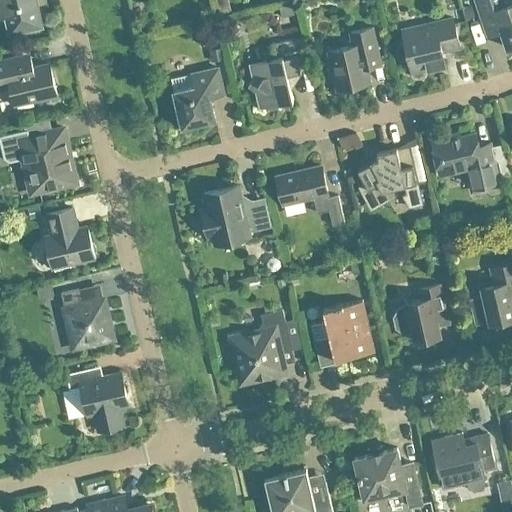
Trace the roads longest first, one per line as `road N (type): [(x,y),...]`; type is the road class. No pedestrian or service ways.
road 1 (residential): [(111,176),(511,79)]
road 2 (residential): [(174,445),(511,367)]
road 3 (residential): [(174,445),(111,176)]
road 4 (residential): [(111,176),(69,0)]
road 5 (residential): [(0,486),(174,445)]
